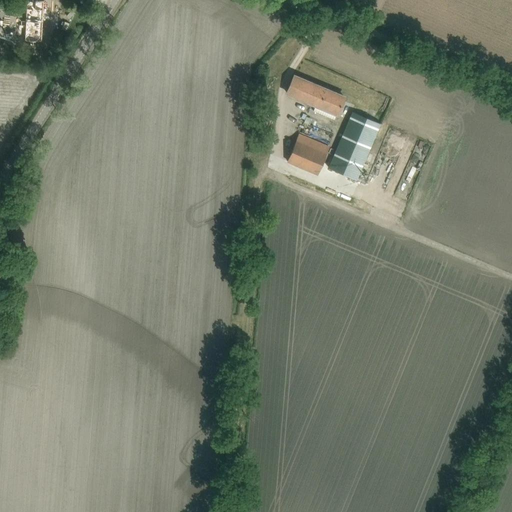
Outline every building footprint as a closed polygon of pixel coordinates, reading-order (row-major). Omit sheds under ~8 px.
[(0,0),(0,9),(4,10),(4,9),(13,10),(13,2),(8,2),(7,0),(0,0)] [(26,0),(25,21),(21,21),(19,21),(18,40),(42,41),(44,1),(34,0),(26,0)] [(316,105),(313,111),(334,120),(344,97),(294,76),(287,93),(316,105)] [(354,112),(330,167),(330,168),(356,179),(380,124),(354,112)] [(310,124),(319,127),(322,119),(313,116),(310,124)] [(329,147),(308,138),(299,134),(288,161),(318,174),(329,147)]
